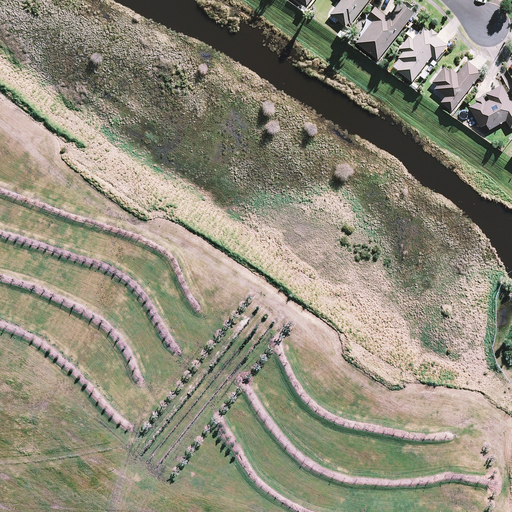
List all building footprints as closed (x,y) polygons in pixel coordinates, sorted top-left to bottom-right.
[(341,0),(330,14),(347,27),(368,0),(341,0)] [(414,13),(400,2),(388,17),(376,7),(367,19),(369,20),(363,28),(366,30),(356,42),(378,59),(414,13)] [(448,45),(423,27),(414,39),(409,36),(400,49),(404,52),(393,67),(412,81),(432,56),(437,60),(448,45)] [(460,71),(458,73),(451,67),(447,72),(443,69),(430,86),(445,97),(441,102),(453,111),(482,72),(467,61),(460,71)] [(511,127),(511,102),(502,85),(486,94),(490,100),(486,102),(484,98),(469,107),(481,127),(486,124),(490,130),(506,120),(511,128),(511,127)]
